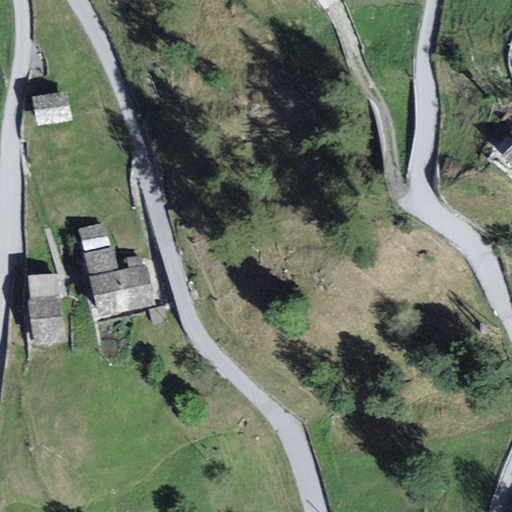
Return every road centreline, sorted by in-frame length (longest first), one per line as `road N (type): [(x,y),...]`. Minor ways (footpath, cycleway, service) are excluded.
road 1 (residential): [(77,0),(120,99),(185,314),(202,350),(281,424),(303,471),(309,511)]
road 2 (residential): [(511,334),(486,264),(424,203),(423,66),(435,0)]
road 3 (residential): [(0,279),(18,0)]
